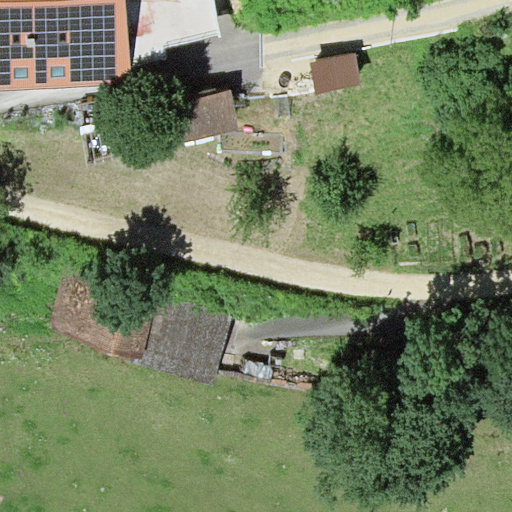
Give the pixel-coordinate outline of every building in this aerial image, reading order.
[(0,0),(0,86),(129,82),(128,51),(126,0),(0,0)] [(213,0),(126,0),(128,51),(221,38),(213,0)] [(356,53),(311,63),(318,94),(362,84),(356,53)] [(232,92),(163,104),(170,140),(238,128),(232,92)] [(234,318),(69,268),(49,331),(139,358),(137,364),(213,387),(234,318)]
